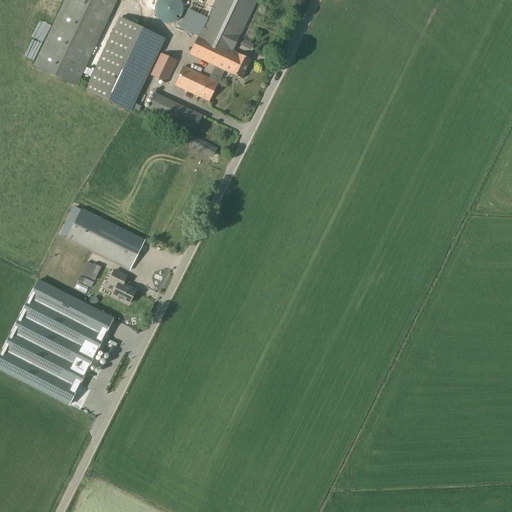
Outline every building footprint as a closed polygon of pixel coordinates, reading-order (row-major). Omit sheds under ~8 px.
[(76,87),(116,0),(65,0),(33,67),(76,87)] [(187,0),(212,12),(208,22),(192,55),(223,70),(242,79),(251,60),(233,51),(244,28),(278,45),(301,0),(187,0)] [(166,82),(176,61),(159,53),(165,39),(120,18),(85,91),(130,113),(149,73),(166,82)] [(192,35),(197,25),(189,21),(185,32),(192,35)] [(208,101),(217,82),(183,66),(174,85),(208,101)] [(195,131),(202,116),(155,94),(148,109),(195,131)] [(196,137),(191,146),(213,157),(217,148),(196,137)] [(73,208),(60,235),(66,238),(125,268),(139,241),(80,211),(73,208)] [(128,303),(135,289),(123,283),(127,275),(115,269),(109,281),(118,285),(112,295),(128,303)] [(38,280),(0,354),(0,370),(68,405),(112,319),(38,280)] [(77,282),(75,288),(85,293),(88,288),(77,282)] [(94,297),(88,302),(91,307),(98,302),(94,297)]
